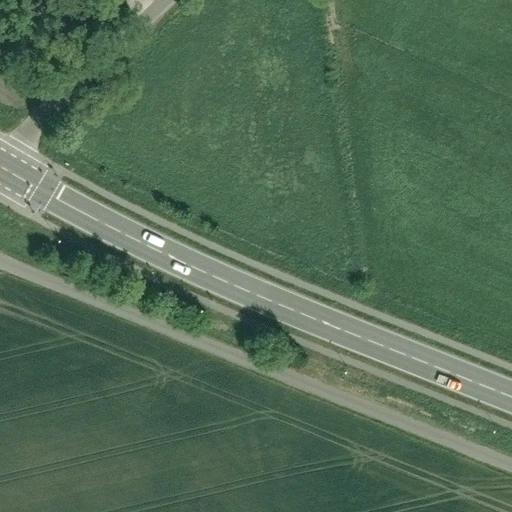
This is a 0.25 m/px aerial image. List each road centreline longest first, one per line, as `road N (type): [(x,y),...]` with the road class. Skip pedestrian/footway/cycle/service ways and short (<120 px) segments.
road 1 (primary): [(0,167),(199,270),(511,397)]
road 2 (unclassified): [(0,257),(511,466)]
road 3 (residential): [(0,162),(157,0)]
